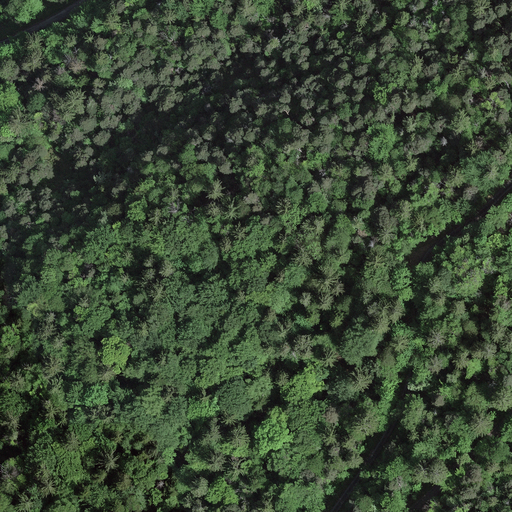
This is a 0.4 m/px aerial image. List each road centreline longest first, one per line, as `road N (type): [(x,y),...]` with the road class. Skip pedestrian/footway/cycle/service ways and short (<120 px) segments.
road 1 (unclassified): [(511,180),(417,263),(418,327),(404,390),(330,511)]
road 2 (track): [(413,511),(511,415)]
